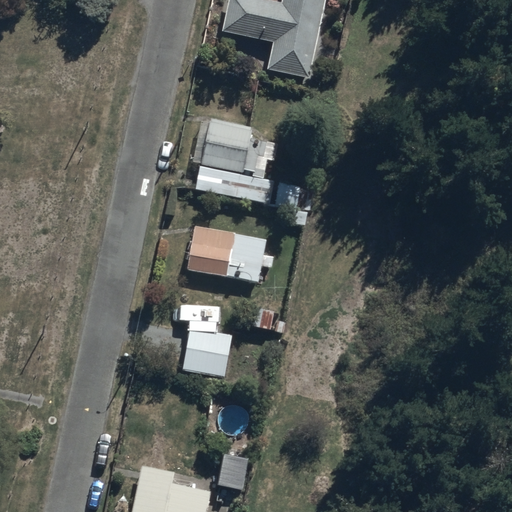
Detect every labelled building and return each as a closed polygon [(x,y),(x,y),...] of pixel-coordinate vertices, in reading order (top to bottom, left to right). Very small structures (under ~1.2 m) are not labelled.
[(278,0),(278,4),(259,0),(225,0),(219,33),(270,43),(264,70),(306,78),(322,0),(278,0)] [(272,182),(260,180),(264,161),(273,162),(276,146),(247,140),(249,131),(206,122),(197,166),(192,191),(267,206),(272,182)] [(298,187),(276,182),(271,202),(308,210),(312,192),(297,189),(298,187)] [(265,240),(191,227),(183,273),(256,285),(259,267),(269,269),(271,257),(263,255),(265,240)] [(222,379),(229,336),(188,329),(181,372),(222,379)] [(214,485),(236,490),(238,481),(246,483),(249,468),(242,467),(244,460),(221,455),(214,485)] [(202,511),(207,492),(168,484),(170,475),(138,468),(128,511),(202,511)]
